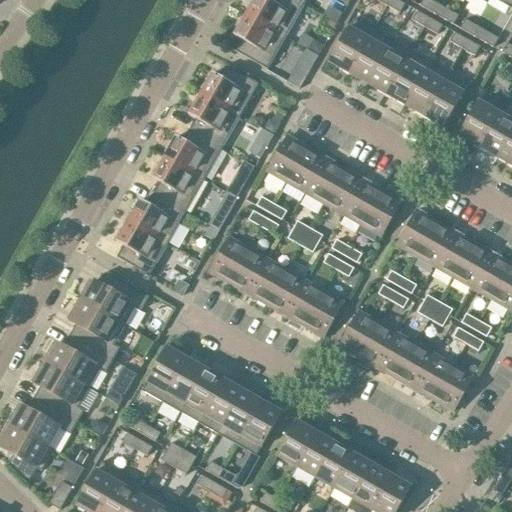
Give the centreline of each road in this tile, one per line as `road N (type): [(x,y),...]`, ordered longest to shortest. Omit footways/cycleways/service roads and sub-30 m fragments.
road 1 (residential): [(0,360),(204,0)]
road 2 (residential): [(465,474),(178,310)]
road 3 (residential): [(511,212),(301,93)]
